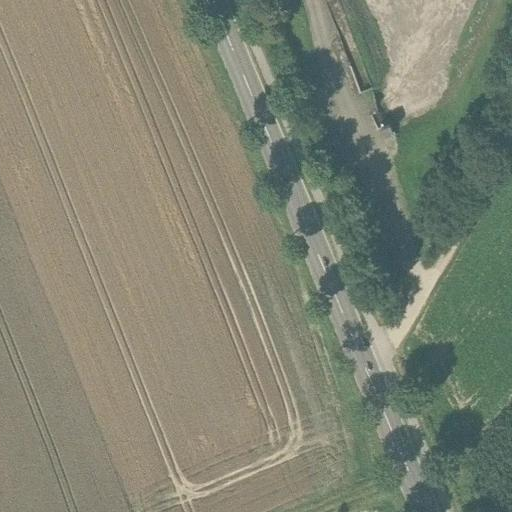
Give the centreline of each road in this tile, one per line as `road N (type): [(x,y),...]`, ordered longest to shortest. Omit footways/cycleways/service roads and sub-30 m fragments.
road 1 (secondary): [(210,0),(426,511)]
road 2 (track): [(511,127),(385,356),(363,365)]
